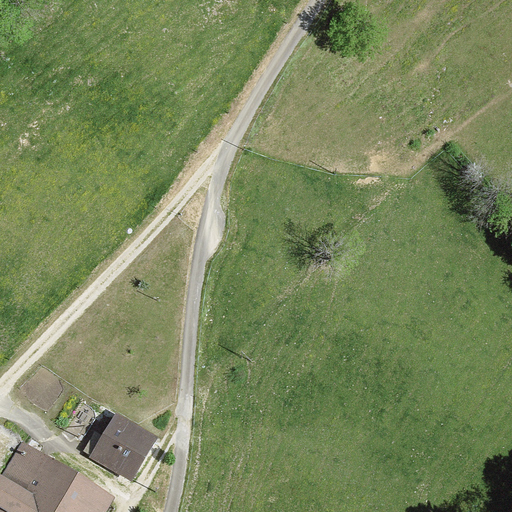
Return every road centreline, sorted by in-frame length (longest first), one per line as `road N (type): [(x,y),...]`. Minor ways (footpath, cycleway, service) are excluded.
road 1 (track): [(171,511),(195,286),(220,175),(317,0)]
road 2 (track): [(0,392),(231,149)]
